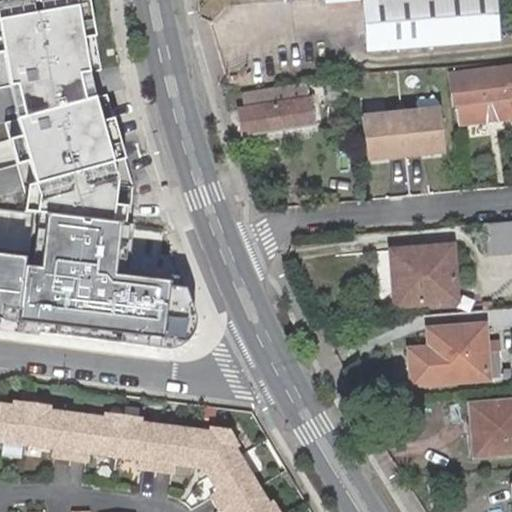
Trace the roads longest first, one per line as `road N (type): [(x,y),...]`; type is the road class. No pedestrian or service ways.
road 1 (residential): [(226,252),(304,223),(511,206)]
road 2 (residential): [(0,355),(202,380),(274,360)]
road 3 (primary): [(153,0),(202,195),(226,252)]
road 4 (primary): [(274,360),(365,511)]
